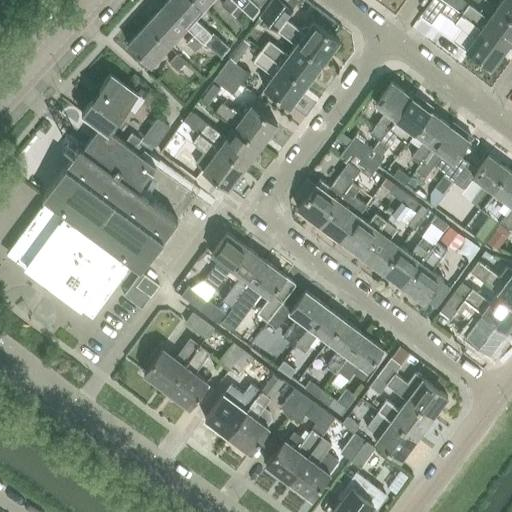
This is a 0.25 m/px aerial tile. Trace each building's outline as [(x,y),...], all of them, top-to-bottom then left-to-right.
[(195,0),(166,0),(162,4),(186,26),(186,27),(194,34),(203,43),(210,49),(212,50),(220,41),(194,18),(204,7),(195,0)] [(238,4),(233,0),(225,0),(221,5),(230,13),(231,12),(238,4)] [(233,0),(238,4),(244,9),(251,16),(259,7),(251,0),(233,0)] [(278,0),(271,0),(260,16),(277,29),(296,43),(323,62),(339,41),(313,21),(311,24),(297,28),(285,19),(292,10),(291,9),(278,0)] [(430,0),(419,15),(431,24),(439,12),(460,27),(452,38),(465,48),(491,68),(507,47),(443,0),(430,0)] [(455,0),(456,0),(452,6),(507,47),(511,39),(511,17),(496,6),(487,18),(469,4),(463,0),(455,0)] [(511,0),(500,0),(496,6),(511,17),(511,0)] [(186,26),(162,4),(145,24),(169,45),(186,27),(186,26)] [(238,4),(231,12),(236,18),(238,16),(244,9),(238,4)] [(169,45),(145,24),(127,43),(151,65),(169,45)] [(203,43),(194,34),(186,43),(195,51),(198,48),(203,43)] [(269,40),(261,50),(307,84),(323,62),(296,43),(288,54),(269,40)] [(203,43),(198,48),(205,55),(210,49),(203,43)] [(307,84),(261,50),(254,60),(273,74),(264,86),(291,106),(307,84)] [(168,62),(177,70),(185,61),(177,53),(168,62)] [(229,58),(221,68),(241,82),(248,73),(229,58)] [(241,82),(221,68),(213,79),(232,94),(241,82)] [(108,132),(109,131),(138,93),(110,72),(81,112),(99,125),(108,132)] [(204,92),(199,97),(207,103),(218,88),(211,82),(204,92)] [(379,140),(411,97),(391,82),(375,104),(385,112),(370,133),(379,140)] [(411,97),(379,140),(388,146),(395,135),(399,138),(406,143),(413,132),(429,111),(411,97)] [(234,126),(260,146),(277,124),(251,104),(242,115),(223,101),(215,112),(234,126)] [(260,146),(234,126),(226,137),(190,111),(183,121),(199,133),(245,167),(260,146)] [(429,111),(413,132),(423,139),(411,156),(420,163),(449,125),(429,111)] [(157,118),(144,136),(155,143),(156,144),(168,126),(163,122),(157,118)] [(108,132),(99,125),(82,149),(79,146),(41,197),(48,202),(128,261),(140,270),(178,219),(173,216),(187,196),(168,181),(153,201),(138,190),(156,166),(139,153),(138,152),(134,150),(109,131),(108,132)] [(420,163),(415,169),(424,177),(433,164),(444,172),(443,174),(453,181),(467,161),(457,154),(471,136),(459,128),(457,131),(449,125),(420,163)] [(245,167),(199,133),(192,142),(205,152),(196,164),(229,188),(245,167)] [(137,145),(134,150),(138,152),(139,153),(143,149),(148,152),(155,143),(144,136),(137,145)] [(366,159),(373,150),(355,136),(348,146),(366,159)] [(168,140),(160,151),(179,166),(187,155),(168,140)] [(348,146),(340,156),(348,161),(359,169),(366,159),(348,146)] [(373,150),(366,159),(376,167),(383,157),(373,150)] [(467,161),(453,181),(462,188),(472,174),(483,182),(470,199),(480,206),(508,167),(488,153),(477,168),(467,161)] [(376,167),(366,159),(359,169),(369,176),(376,167)] [(319,178),(297,208),(318,224),(337,198),(338,198),(351,180),(359,169),(348,161),(329,186),(319,178)] [(490,214),(474,236),(483,242),(499,221),(499,220),(511,202),(511,170),(508,167),(480,206),(490,214)] [(410,178),(398,169),(392,175),(404,185),(410,178)] [(351,180),(338,198),(337,198),(318,224),(339,239),(358,214),(366,204),(353,194),(359,186),(351,180)] [(401,201),(406,193),(394,184),(389,192),(401,201)] [(406,193),(401,201),(387,220),(360,255),(381,271),(401,245),(389,236),(396,227),(394,225),(399,219),(412,227),(427,208),(421,204),(416,211),(413,209),(418,202),(406,193)] [(128,261),(48,202),(43,208),(41,206),(17,239),(19,240),(11,251),(28,264),(26,266),(79,305),(80,303),(91,311),(99,300),(101,302),(126,269),(124,267),(128,261)] [(511,202),(499,220),(508,228),(511,222),(511,202)] [(358,214),(339,239),(360,255),(387,220),(376,211),(368,221),(358,214)] [(448,224),(436,215),(430,223),(442,232),(448,224)] [(449,226),(439,239),(455,251),(457,248),(461,250),(468,240),(465,237),(449,226)] [(505,236),(495,229),(486,242),(496,249),(505,236)] [(230,267),(246,246),(227,232),(211,253),(219,259),(203,280),(215,289),(230,267)] [(411,252),(401,245),(381,271),(403,286),(434,244),(423,236),(411,252)] [(437,239),(434,244),(403,286),(424,302),(426,299),(435,306),(450,287),(440,280),(443,276),(432,268),(447,247),(437,239)] [(246,246),(230,267),(241,275),(223,300),(232,306),(266,260),(246,246)] [(266,260),(232,306),(226,314),(221,320),(233,329),(262,291),(270,296),(258,312),(267,319),(282,300),(295,282),(266,260)] [(477,260),(469,271),(497,291),(511,302),(511,269),(506,266),(499,276),(477,260)] [(141,272),(139,271),(123,294),(141,308),(150,296),(158,284),(141,272)] [(462,283),(455,292),(506,330),(511,322),(511,302),(497,291),(489,301),(472,289),(471,290),(462,283)] [(200,309),(207,299),(188,285),(180,295),(200,309)] [(282,300),(267,319),(278,327),(289,311),(297,317),(283,335),(296,344),(325,304),(306,289),(292,308),(282,300)] [(506,330),(455,292),(441,310),(451,317),(456,310),(473,322),(465,333),(490,352),(506,330)] [(210,317),(219,324),(221,320),(226,314),(217,307),(207,299),(200,309),(210,317)] [(345,318),(325,304),(296,344),(305,351),(318,333),(328,340),(345,318)] [(213,327),(192,311),(184,322),(205,338),(213,327)] [(345,318),(328,340),(339,348),(327,364),(335,370),(337,368),(363,332),(345,318)] [(383,347),(363,332),(337,368),(349,378),(354,371),(364,378),(371,368),(369,366),(373,361),(376,358),(382,349),(383,347)] [(163,347),(143,373),(166,389),(199,345),(189,337),(175,356),(163,347)] [(229,369),(243,349),(233,342),(219,361),(229,369)] [(199,345),(166,389),(188,406),(208,381),(195,371),(209,353),(199,345)] [(243,349),(229,369),(238,376),(253,356),(243,349)] [(376,358),(373,361),(377,365),(387,352),(382,349),(376,358)] [(376,376),(386,383),(406,398),(432,417),(447,396),(440,390),(432,385),(415,372),(407,382),(394,372),(401,364),(391,356),(376,376)] [(283,360),(277,367),(289,376),(295,369),(283,360)] [(273,373),(260,390),(227,435),(249,452),(269,426),(256,417),(283,381),(273,373)] [(439,375),(432,385),(440,390),(447,381),(439,375)] [(386,383),(376,376),(369,386),(379,393),(386,383)] [(316,397),(322,389),(309,379),(303,387),(316,397)] [(227,435),(260,390),(252,383),(237,402),(224,392),(204,418),(227,435)] [(290,414),(304,395),(294,387),(279,407),(290,414)] [(336,399),(322,389),(316,397),(341,415),(355,395),(345,387),(336,399)] [(304,395),(290,414),(299,421),(314,402),(304,395)] [(432,417),(406,398),(398,408),(386,398),(377,409),(378,409),(390,419),(416,438),(432,417)] [(314,402),(305,414),(316,422),(312,428),(321,435),(328,425),(335,417),(325,410),(314,402)] [(378,409),(366,426),(378,435),(374,440),(401,459),(416,438),(390,419),(378,409)] [(358,424),(346,415),(340,423),(352,432),(358,424)] [(288,481),(322,436),(321,435),(312,428),(305,438),(294,430),(287,440),(285,438),(266,464),(288,481)] [(350,460),(365,440),(354,432),(339,452),(350,460)] [(322,436),(288,481),(310,497),(338,460),(325,450),(331,442),(322,436)] [(365,440),(350,460),(360,467),(375,447),(365,440)] [(407,476),(399,469),(386,486),(394,493),(407,476)] [(357,471),(338,495),(342,498),(332,511),(366,511),(373,503),(377,506),(386,494),(357,471)]
